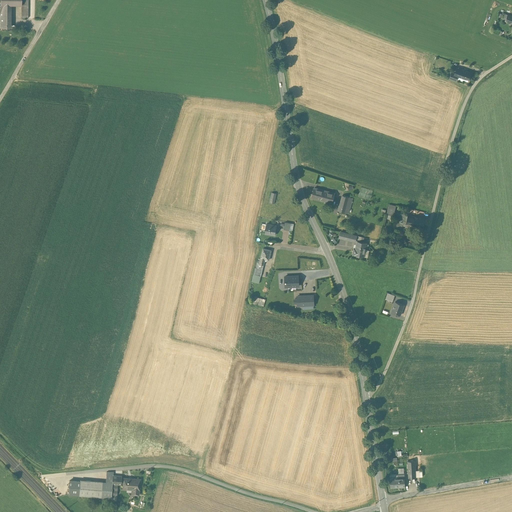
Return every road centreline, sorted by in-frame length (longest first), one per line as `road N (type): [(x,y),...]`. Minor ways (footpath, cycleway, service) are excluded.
road 1 (secondary): [(265,0),(299,188),(340,287),(362,397)]
road 2 (residential): [(362,397),(374,390),(399,338),(469,94),(511,57)]
road 3 (residential): [(511,478),(383,502)]
